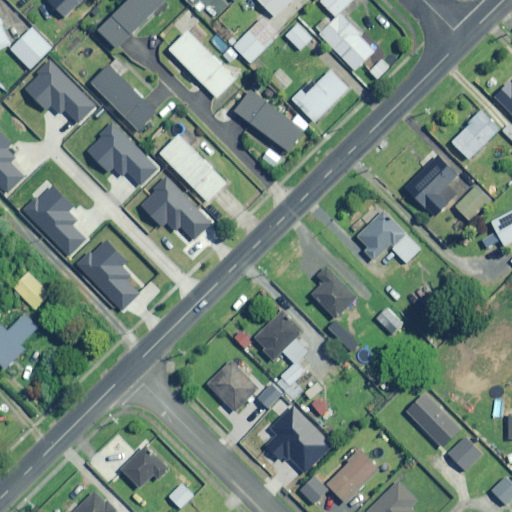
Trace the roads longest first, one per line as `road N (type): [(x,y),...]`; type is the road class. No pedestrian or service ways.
road 1 (residential): [(129,369),(463,39)]
road 2 (residential): [(268,511),(129,369)]
road 3 (residential): [(0,498),(129,369)]
